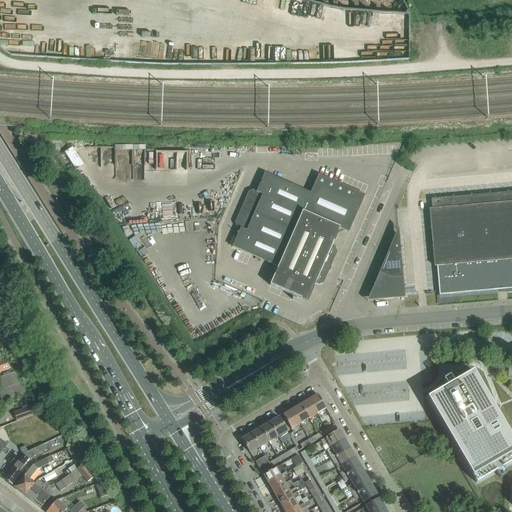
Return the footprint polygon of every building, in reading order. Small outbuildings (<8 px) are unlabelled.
[(21,16),(23,0),(0,0),(0,35),(8,37),(12,40),(27,43),(19,37),(23,32),(24,24),(16,22),(21,16)] [(68,140),(77,159),(85,155),(76,136),(68,140)] [(348,233),(355,216),(365,195),(318,175),(310,193),(264,173),(256,191),(253,190),(248,192),(237,216),(234,223),(236,227),(240,229),(232,247),(277,267),(270,285),(307,302),(315,284),(318,285),(323,283),(337,252),(335,248),(331,246),(339,229),(348,233)] [(511,192),(431,199),(431,209),(429,209),(429,210),(431,210),(432,216),(437,266),(434,266),(434,267),(437,267),(439,292),(439,295),(511,288),(511,192)] [(409,226),(398,228),(399,236),(402,278),(404,295),(416,294),(409,226)] [(402,278),(399,236),(398,228),(379,273),(392,279),(402,278)] [(404,295),(402,278),(392,279),(379,273),(373,286),(376,289),(375,290),(374,289),(370,289),(369,293),(370,294),(367,301),(375,301),(376,302),(378,301),(381,298),(380,297),(381,296),(383,300),(404,298),(404,295)] [(0,372),(10,369),(4,361),(0,362),(0,372)] [(511,462),(511,438),(473,371),(427,398),(476,483),(511,462)] [(20,383),(13,372),(1,377),(5,388),(20,383)] [(0,397),(1,401),(27,392),(20,383),(5,388),(0,390),(0,397)] [(325,408),(317,395),(309,400),(317,414),(325,408)] [(19,410),(36,404),(34,398),(17,403),(19,410)] [(317,414),(309,400),(300,405),(308,419),(317,414)] [(308,419),(300,405),(291,410),(299,424),(308,419)] [(35,415),(32,406),(14,412),(17,421),(35,415)] [(299,424),(291,410),(283,415),(291,429),(299,424)] [(286,431),(278,418),(269,423),(277,437),(286,431)] [(277,437),(269,423),(260,428),(268,442),(277,437)] [(328,433),(337,428),(335,424),(326,429),(328,433)] [(268,442),(260,428),(251,434),(259,447),(268,442)] [(319,438),(328,433),(326,429),(317,434),(319,438)] [(344,440),(338,431),(321,441),(324,445),(328,443),(331,448),(344,440)] [(259,447),(251,434),(242,439),(250,453),(259,447)] [(311,443),(319,438),(317,434),(309,439),(311,443)] [(298,450),(311,443),(309,439),(296,447),(298,450)] [(332,459),(349,449),(344,440),(331,448),(326,450),(332,459)] [(12,486),(22,474),(19,471),(29,459),(47,450),(44,444),(24,453),(4,479),(12,486)] [(79,456),(73,446),(66,449),(73,460),(79,456)] [(293,453),(298,450),(296,447),(287,452),(289,456),(293,454),(293,453)] [(337,469),(355,458),(349,449),(332,459),(337,469)] [(309,460),(304,451),(300,453),(305,462),(309,460)] [(279,461),(289,456),(287,452),(277,458),(279,461)] [(298,455),(294,457),(299,465),(300,464),(302,463),(298,455)] [(83,463),(79,456),(73,460),(78,468),(83,463)] [(271,467),(269,463),(265,456),(255,462),(261,472),(271,467)] [(37,469),(48,464),(46,458),(32,465),(14,488),(24,496),(34,483),(29,479),(37,469)] [(279,461),(277,458),(269,463),(271,467),(275,464),(279,461)] [(342,478),(360,467),(355,458),(337,469),(342,478)] [(315,469),(309,460),(305,462),(311,472),(315,469)] [(94,477),(83,463),(78,468),(82,476),(87,482),(94,477)] [(304,472),(300,464),(299,465),(297,466),(296,467),(300,475),(304,472)] [(267,484),(290,470),(288,466),(283,468),(281,465),(262,476),(263,476),(262,478),(264,481),(266,481),(267,484)] [(365,476),(360,467),(342,478),(345,482),(349,479),(352,484),(365,476)] [(320,478),(315,469),(311,472),(316,480),(320,478)] [(290,480),(288,476),(292,474),(290,470),(267,484),(268,486),(268,488),(270,492),(285,483),(290,480)] [(371,486),(365,476),(352,484),(348,487),(350,491),(353,496),(371,486)] [(325,488),(320,478),(316,480),(319,485),(322,490),(325,488)] [(33,502),(47,484),(45,482),(43,484),(37,479),(34,484),(34,483),(24,496),(33,502)] [(276,499),(299,486),(297,482),(292,484),(290,480),(285,483),(270,492),(273,496),(275,497),(276,499)] [(314,488),(309,480),(305,482),(309,490),(314,488)] [(65,488),(61,481),(60,481),(55,484),(60,491),(65,488)] [(109,494),(99,483),(95,484),(100,498),(109,494)] [(41,508),(53,492),(47,487),(49,485),(47,484),(33,502),(41,508)] [(294,499),(299,496),(297,493),(305,488),(303,484),(299,486),(276,499),(278,502),(277,503),(280,507),(294,499)] [(69,493),(77,492),(77,485),(68,485),(69,493)] [(376,495),(371,486),(353,496),(355,500),(360,497),(363,503),(376,495)] [(314,488),(309,490),(314,498),(318,495),(314,488)] [(331,497),(325,488),(322,490),(327,499),(331,497)] [(82,492),(71,499),(74,504),(85,497),(82,492)] [(323,504),(318,495),(314,498),(314,499),(318,506),(323,504)] [(59,501),(69,509),(73,504),(63,496),(59,501)] [(289,511),(308,501),(306,497),(301,500),(299,496),(294,499),(280,507),(282,511),(289,511)] [(336,506),(331,497),(327,499),(332,508),(336,506)] [(309,502),(314,499),(314,498),(308,501),(289,511),(307,511),(309,511),(306,508),(310,505),(309,502)] [(378,511),(384,509),(379,499),(365,507),(361,510),(362,511),(378,511)] [(66,508),(57,500),(46,511),(66,511),(68,510),(66,508)] [(86,511),(84,507),(80,501),(72,508),(68,511),(78,511),(79,511),(78,511),(86,511)]
